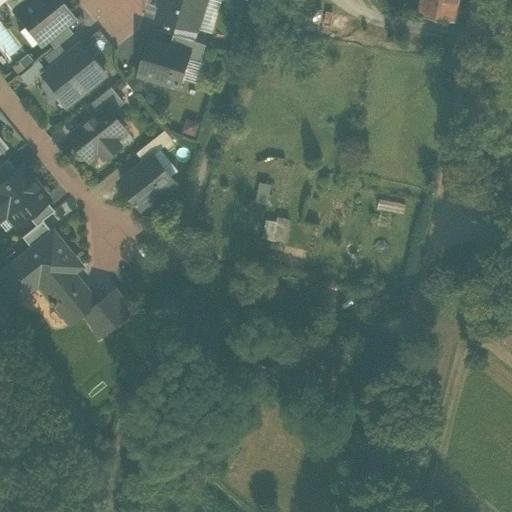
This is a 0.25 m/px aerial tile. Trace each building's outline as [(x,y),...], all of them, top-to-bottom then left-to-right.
[(5,0),(4,1),(15,14),(18,11),(31,0),(5,0)] [(37,29),(45,38),(71,17),(57,0),(31,0),(18,11),(26,21),(25,26),(29,30),(32,31),(35,31),(37,29)] [(158,18),(196,29),(205,0),(160,0),(160,3),(162,3),(158,18)] [(421,12),(456,18),(459,0),(422,0),(421,10),(421,12)] [(35,31),(32,31),(41,41),(45,38),(37,29),(35,31)] [(189,59),(201,62),(206,44),(173,34),(170,46),(191,53),(189,59)] [(138,74),(180,86),(183,78),(189,59),(191,53),(170,46),(148,40),(138,74)] [(42,75),(67,106),(106,75),(81,44),(61,59),(42,75)] [(42,75),(61,59),(53,48),(33,64),(42,75)] [(202,63),(201,62),(189,59),(183,78),(196,82),(202,63)] [(86,107),(94,117),(107,106),(112,112),(125,102),(112,86),(86,107)] [(70,135),(89,159),(100,151),(105,157),(120,145),(115,139),(126,130),(112,112),(107,106),(94,117),(70,135)] [(137,152),(145,162),(153,155),(173,139),(165,130),(137,152)] [(120,181),(144,210),(176,184),(153,155),(145,162),(120,181)] [(0,163),(0,184),(16,171),(6,159),(0,163)] [(0,216),(6,212),(15,223),(26,215),(45,200),(46,199),(21,167),(16,171),(0,184),(0,216)] [(26,215),(35,226),(41,220),(53,211),(45,200),(26,215)] [(264,236),(284,239),(287,221),(267,218),(264,236)] [(50,232),(41,220),(35,226),(21,237),(30,248),(50,232)] [(79,310),(100,337),(114,326),(97,304),(72,273),(76,269),(75,260),(52,231),(50,232),(30,248),(3,269),(0,272),(0,278),(13,295),(32,279),(49,300),(47,301),(52,307),(55,304),(67,319),(79,310)] [(97,304),(114,326),(133,311),(116,289),(97,304)]
